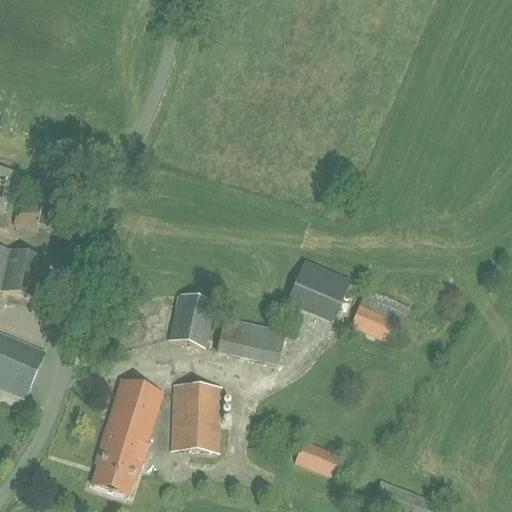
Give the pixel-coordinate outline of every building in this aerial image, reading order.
[(15,215),(22,176),(0,171),(0,232),(16,235),(18,229),(42,233),(44,220),(15,215)] [(0,292),(38,301),(47,261),(0,250),(0,292)] [(304,264),(285,308),(332,327),(350,284),(304,264)] [(394,349),(410,309),(366,290),(350,329),(394,349)] [(215,305),(179,297),(177,297),(167,343),(204,352),(215,305)] [(277,370),(285,335),(223,321),(216,357),(277,370)] [(0,392),(24,402),(44,356),(0,337),(0,392)] [(161,397),(121,384),(95,467),(98,467),(91,488),(127,499),(132,483),(134,484),(140,464),(143,465),(148,449),(145,448),(161,397)] [(172,387),(170,454),(220,457),(222,390),(172,387)] [(293,466),(338,484),(348,462),(303,444),(293,466)] [(439,511),(441,508),(380,483),(371,506),(386,511),(439,511)]
